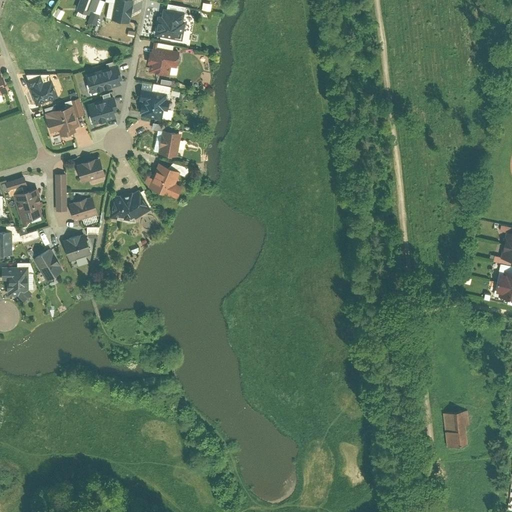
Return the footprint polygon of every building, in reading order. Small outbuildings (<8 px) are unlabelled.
[(98,0),(78,0),(76,8),(89,12),(91,8),(95,9),(98,0)] [(132,0),(114,0),(111,18),(129,21),(132,0)] [(163,8),(158,7),(153,34),(183,39),(187,14),(184,14),(185,10),(163,6),(163,8)] [(88,21),(96,24),(99,14),(92,11),(88,21)] [(176,65),(179,48),(173,47),(174,43),(154,39),(152,49),(149,49),(147,62),(149,63),(148,70),(169,73),(170,64),(176,65)] [(116,64),(86,73),(92,92),(122,83),(116,64)] [(40,73),(26,79),(35,104),(59,95),(52,78),(43,81),(40,73)] [(167,91),(141,86),(138,98),(142,99),(140,111),(142,111),(141,114),(162,118),(163,108),(168,109),(170,98),(166,97),(167,91)] [(114,95),(87,103),(94,123),(117,116),(116,112),(118,112),(116,106),(117,105),(114,95)] [(72,102),(43,112),(50,131),(58,129),(60,135),(76,130),(74,125),(79,123),(72,102)] [(168,123),(153,120),(152,127),(162,129),(158,151),(177,155),(181,132),(167,129),(168,123)] [(106,174),(100,155),(76,163),(82,182),(106,174)] [(181,170),(158,161),(149,185),(177,196),(181,184),(176,182),(181,170)] [(66,172),(55,173),(56,210),(67,210),(66,172)] [(37,186),(14,193),(23,222),(27,220),(26,218),(43,213),(40,203),(42,203),(37,186)] [(120,192),(113,191),(109,216),(132,220),(152,208),(139,186),(132,190),(120,192)] [(99,212),(93,193),(69,201),(75,220),(99,212)] [(12,229),(0,229),(0,254),(4,255),(4,252),(12,252),(12,229)] [(92,251),(87,232),(63,239),(69,258),(92,251)] [(50,247),(32,258),(46,280),(64,269),(50,247)] [(29,264),(1,264),(1,279),(6,279),(6,290),(7,290),(7,294),(17,294),(23,300),(32,291),(29,288),(29,264)] [(511,270),(501,268),(496,292),(511,295),(511,270)] [(467,410),(443,412),(445,446),(467,444),(466,424),(468,424),(467,410)]
